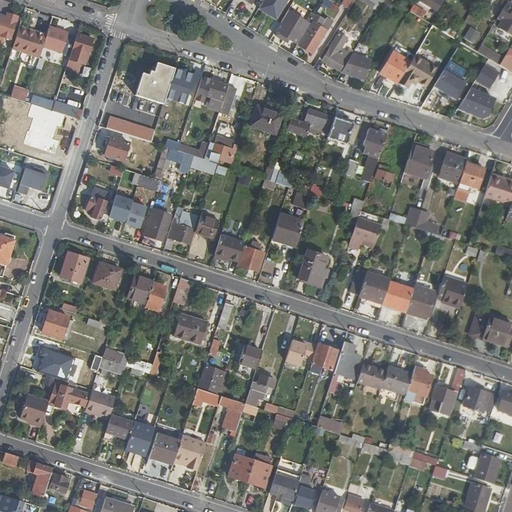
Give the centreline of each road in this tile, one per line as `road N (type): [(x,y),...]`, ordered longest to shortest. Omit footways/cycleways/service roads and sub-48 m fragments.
road 1 (residential): [(511,375),(56,229)]
road 2 (residential): [(219,511),(0,440)]
road 3 (residential): [(121,24),(56,229)]
road 4 (residential): [(121,24),(312,86)]
road 5 (residential): [(312,86),(496,145)]
road 6 (residential): [(56,229),(0,397)]
road 7 (residential): [(312,86),(177,0)]
